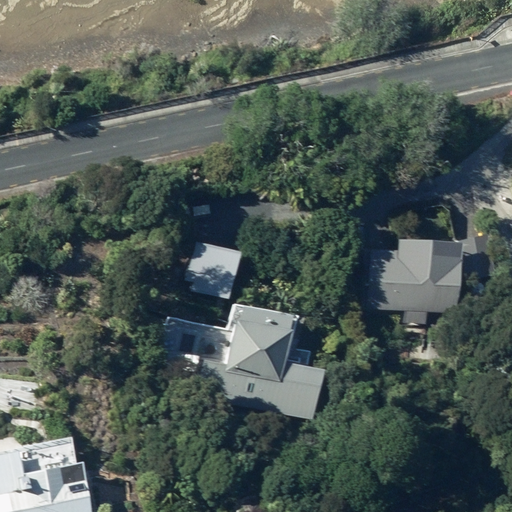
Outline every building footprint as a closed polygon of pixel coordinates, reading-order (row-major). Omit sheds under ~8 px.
[(321,252),(358,254),(357,267),(381,268),(381,255),(400,256),(403,198),(326,194),(326,202),(324,202),(321,252)] [(485,234),(457,241),(467,281),(495,274),(485,234)] [(188,250),(180,285),(219,295),(231,249),(212,244),(209,255),(188,250)] [(215,366),(209,388),(228,393),(228,396),(277,407),(283,384),(277,383),(289,333),(284,332),(286,322),(238,311),(235,322),(234,322),(223,368),(215,366)] [(0,493),(18,490),(35,508),(82,500),(69,428),(55,430),(53,420),(7,428),(3,406),(0,406),(0,493)]
